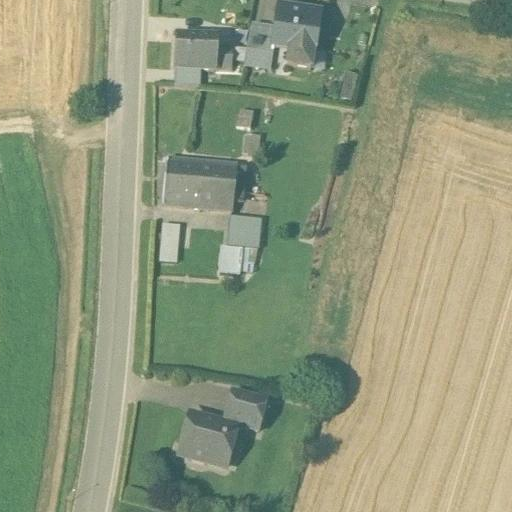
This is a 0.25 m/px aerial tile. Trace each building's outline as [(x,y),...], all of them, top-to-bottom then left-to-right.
[(321,18),(279,12),(273,49),(293,52),(290,71),(311,74),(313,55),(315,56),(321,18)] [(268,31),(253,28),(247,53),(263,56),(263,57),(268,31)] [(217,39),(174,39),(174,72),(199,72),(216,72),(216,71),(231,71),(231,64),(231,62),(231,53),(216,53),(217,39)] [(247,53),(231,53),(231,62),(245,65),(247,53)] [(263,56),(247,53),(245,65),(245,69),(260,72),(263,56)] [(199,72),(175,72),(175,89),(198,91),(199,72)] [(355,79),(344,77),(339,102),(350,104),(355,79)] [(252,116),(239,114),(236,129),(249,132),(252,116)] [(259,140),(243,139),(242,158),(257,159),(259,140)] [(236,170),(167,164),(162,208),(231,215),(236,170)] [(260,224),(230,221),(227,250),(242,252),(257,253),(260,224)] [(179,230),(160,228),(157,264),(176,266),(179,230)] [(227,250),(220,250),(217,278),(240,280),(242,252),(227,250)] [(311,408),(313,400),(280,392),(278,400),(311,408)] [(266,406),(231,396),(224,425),(223,425),(221,426),(238,430),(258,436),(266,406)] [(217,428),(189,421),(179,460),(219,470),(225,448),(228,449),(234,444),(238,430),(221,426),(217,428)]
